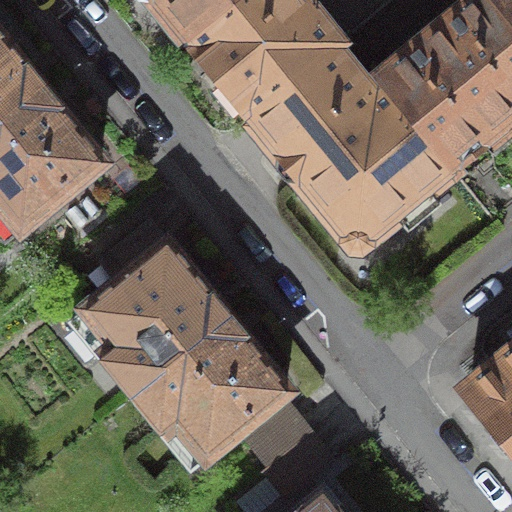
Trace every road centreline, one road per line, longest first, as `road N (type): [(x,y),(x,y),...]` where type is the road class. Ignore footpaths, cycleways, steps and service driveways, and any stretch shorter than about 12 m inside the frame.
road 1 (residential): [(69,0),(372,365)]
road 2 (residential): [(372,365),(492,511)]
road 3 (residential): [(372,365),(511,251)]
